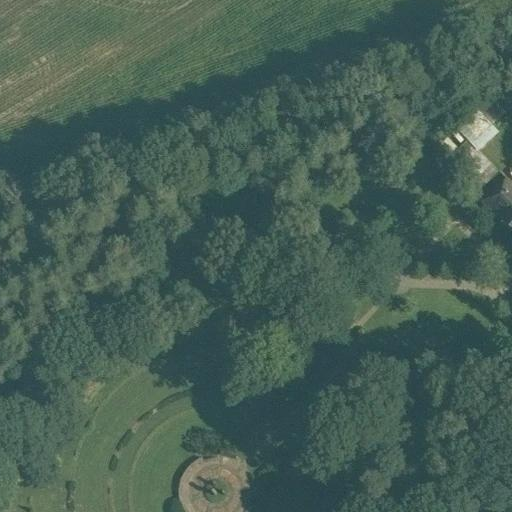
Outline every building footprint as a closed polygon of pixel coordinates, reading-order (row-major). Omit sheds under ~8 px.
[(491,101),(461,128),(475,141),(504,116),(491,101)] [(491,165),(474,148),(460,162),(478,179),(491,165)] [(511,186),(506,180),(489,196),(506,213),(511,206),(511,186)] [(511,206),(506,213),(498,221),(511,234),(511,206)] [(476,248),(460,233),(452,241),(468,256),(476,248)]
